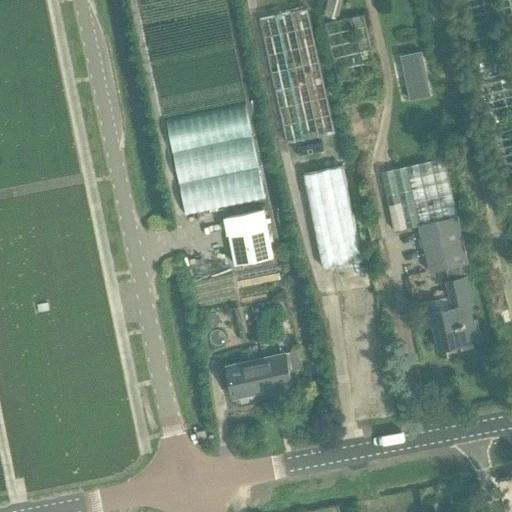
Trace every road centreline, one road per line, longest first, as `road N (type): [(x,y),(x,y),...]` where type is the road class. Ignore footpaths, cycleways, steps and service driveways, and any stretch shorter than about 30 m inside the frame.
road 1 (unclassified): [(201,482),(173,445),(80,0)]
road 2 (unclassified): [(201,482),(511,427)]
road 3 (unclassified): [(60,511),(201,482)]
